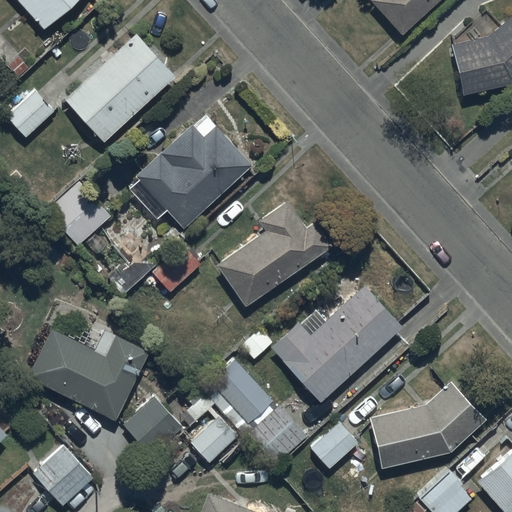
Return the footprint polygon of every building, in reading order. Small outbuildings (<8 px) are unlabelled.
[(16,0),(43,30),(77,0),(16,0)] [(368,0),(401,36),(440,0),(368,0)] [(511,84),(511,14),(488,37),(449,46),(460,96),(511,85),(511,84)] [(136,35),(64,99),(103,143),(175,78),(136,35)] [(54,112),(36,91),(7,116),(25,137),(54,112)] [(190,125),(135,177),(151,193),(141,202),(158,220),(165,213),(181,229),(249,166),(203,116),(192,126),(190,125)] [(79,180),(46,210),(78,245),(110,216),(104,209),(134,182),(127,175),(135,168),(122,153),(85,187),(79,180)] [(263,231),(214,266),(243,308),(323,251),(287,200),(257,222),(263,231)] [(158,301),(198,265),(180,246),(141,282),(158,301)] [(269,349),(318,402),(401,327),(364,286),(324,322),(312,310),(269,349)] [(49,331),(26,378),(116,421),(149,352),(104,330),(93,352),(49,331)] [(305,437),(278,406),(272,411),(266,405),(271,400),(234,359),(208,382),(245,424),(251,420),(256,426),(242,438),(269,468),(305,437)] [(212,404),(189,380),(177,391),(190,404),(179,416),(189,427),(212,404)] [(422,405),(368,417),(378,468),(448,454),(483,421),(448,383),(422,405)] [(179,427),(153,398),(124,424),(150,454),(179,427)] [(235,437),(215,416),(187,441),(206,463),(235,437)] [(327,469),(358,441),(337,419),(306,447),(327,469)] [(92,479),(63,445),(31,472),(60,506),(92,479)] [(511,511),(511,448),(474,481),(501,511),(511,511)] [(446,469),(416,499),(429,511),(454,511),(469,498),(459,488),(462,485),(446,469)] [(254,511),(206,493),(198,511),(254,511)]
